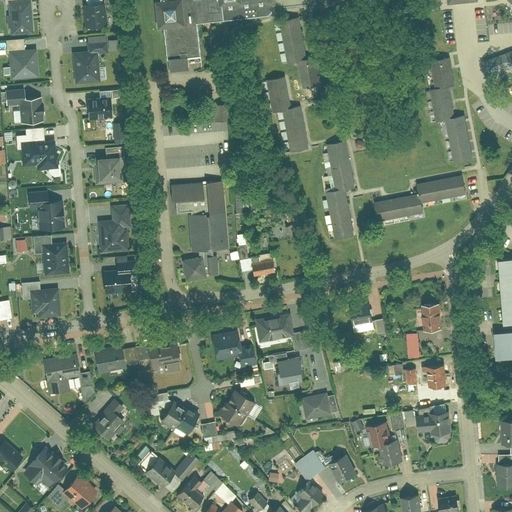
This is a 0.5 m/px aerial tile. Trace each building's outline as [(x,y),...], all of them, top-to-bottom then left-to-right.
[(29,0),(13,0),(7,1),(10,34),(32,32),(29,0)] [(157,0),(154,0),(157,28),(163,27),(167,71),(188,69),(187,57),(199,56),(196,23),(278,15),(277,5),(276,0),(157,0)] [(106,24),(104,2),(82,4),(84,26),(106,24)] [(298,19),(280,21),(285,56),(297,55),(302,89),(321,86),(316,55),(303,57),(298,19)] [(70,51),(73,82),(98,80),(95,52),(106,51),(105,34),(85,36),(87,50),(70,51)] [(6,52),(8,52),(10,78),(38,76),(36,48),(23,49),(23,38),(5,39),(6,52)] [(511,51),(479,63),(484,77),(511,66),(511,51)] [(448,121),(454,161),(471,158),(465,115),(452,117),(447,86),(456,85),(452,55),(433,58),(437,88),(429,89),(434,123),(448,121)] [(282,110),(291,148),(307,145),(299,107),(290,109),(283,74),(265,78),(273,112),(282,110)] [(23,88),(5,90),(6,104),(18,103),(20,122),(43,120),(41,96),(24,97),(23,88)] [(109,96),(86,98),(87,118),(111,117),(109,96)] [(225,103),(214,104),(215,120),(226,120),(225,103)] [(26,134),(16,135),(17,150),(21,149),(22,165),(39,164),(39,168),(55,167),(53,140),(44,141),(43,128),(26,129),(26,134)] [(326,193),(334,238),(352,235),(345,194),(355,189),(346,142),(329,145),(337,191),(326,193)] [(105,157),(92,157),(94,183),(125,181),(123,145),(104,147),(105,157)] [(224,179),(171,183),(172,201),(176,200),(177,212),(191,211),(191,214),(188,214),(190,250),(198,250),(212,248),(228,248),(224,179)] [(463,194),(460,179),(416,188),(418,194),(372,203),(375,220),(422,210),(420,202),(463,194)] [(47,190),(28,192),(29,207),(35,207),(37,229),(64,227),(62,198),(47,200),(47,190)] [(110,218),(97,219),(99,249),(127,247),(125,226),(131,226),(129,202),(109,204),(110,218)] [(8,229),(0,229),(0,239),(9,240),(8,229)] [(68,271),(66,242),(50,243),(49,234),(32,236),(34,252),(42,252),(44,273),(68,271)] [(212,248),(198,250),(199,256),(182,258),(184,279),(205,277),(205,273),(208,272),(208,275),(219,274),(217,255),(212,255),(212,248)] [(115,268),(102,269),(103,293),(131,291),(129,271),(135,271),(134,260),(126,261),(125,254),(114,255),(115,268)] [(10,256),(2,257),(3,267),(11,266),(10,256)] [(511,259),(499,260),(504,324),(511,323),(511,259)] [(273,260),(251,263),(253,275),(274,272),(273,260)] [(37,281),(21,283),(22,297),(30,296),(30,309),(39,314),(59,313),(57,288),(38,289),(37,281)] [(370,302),(347,307),(350,325),(374,320),(370,302)] [(439,305),(422,306),(423,329),(441,328),(439,305)] [(287,315),(252,321),(256,346),(291,340),(287,315)] [(511,332),(497,333),(498,357),(511,356),(511,332)] [(237,334),(213,339),(217,360),(237,356),(239,367),(256,364),(253,348),(240,350),(237,334)] [(175,343),(146,348),(150,371),(179,366),(175,343)] [(120,348),(94,353),(98,371),(123,366),(120,348)] [(273,364),(277,386),(302,382),(298,358),(285,359),(284,353),(267,355),(269,364),(273,364)] [(76,354),(42,361),(48,394),(77,389),(81,399),(95,391),(90,371),(79,372),(76,354)] [(443,366),(428,367),(428,386),(444,385),(443,366)] [(234,392),(219,414),(237,426),(253,404),(234,392)] [(328,393),(303,398),(308,420),(333,415),(328,393)] [(114,400),(94,427),(112,439),(126,420),(119,415),(124,408),(114,400)] [(175,402),(162,421),(186,437),(199,418),(175,402)] [(431,416),(418,418),(419,430),(434,429),(435,433),(452,432),(450,410),(430,412),(431,416)] [(511,422),(501,423),(502,445),(511,444),(511,422)] [(381,426),(369,429),(373,449),(380,448),(385,466),(401,462),(396,443),(385,446),(381,426)] [(1,442),(0,442),(0,463),(8,470),(19,456),(1,442)] [(43,451),(24,472),(43,489),(62,469),(43,451)] [(313,451),(295,465),(307,480),(325,467),(313,451)] [(153,457),(143,471),(161,484),(171,471),(153,457)] [(346,457),(333,464),(341,480),(354,473),(346,457)] [(511,462),(496,463),(496,487),(511,487),(511,462)] [(95,491),(77,476),(66,489),(58,483),(47,496),(57,504),(65,494),(82,507),(95,491)] [(189,484),(180,494),(193,506),(202,496),(189,484)] [(309,484),(299,493),(306,500),(298,507),(302,511),(308,511),(322,498),(309,484)] [(257,494),(247,498),(255,510),(264,504),(257,494)] [(419,511),(417,496),(402,499),(403,511),(419,511)] [(456,497),(437,500),(438,511),(457,511),(459,511),(456,497)] [(210,503),(201,511),(239,511),(242,509),(229,498),(218,510),(210,503)] [(25,503),(17,511),(27,511),(31,507),(25,503)]
